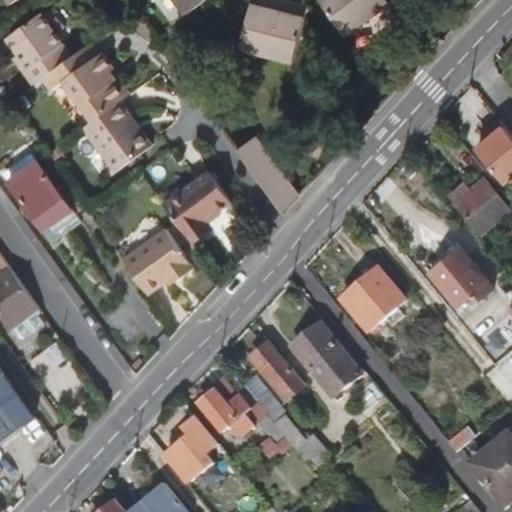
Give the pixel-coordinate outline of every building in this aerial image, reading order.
[(203,0),(180,0),(188,11),(203,0)] [(294,58),(305,17),(278,10),(281,0),(252,0),(242,45),(294,58)] [(305,17),(307,5),(287,0),(281,0),(278,10),(305,17)] [(391,1),(389,0),(324,0),(347,32),(391,1)] [(434,0),(453,28),(470,9),(463,0),(434,0)] [(75,54),(44,12),(9,37),(21,54),(31,66),(26,70),(35,83),(43,77),(75,54)] [(127,94),(110,70),(114,67),(102,51),(99,53),(91,42),(75,54),(43,77),(51,89),(64,80),(92,119),(120,100),(127,94)] [(31,66),(21,54),(16,57),(26,70),(31,66)] [(131,92),(114,67),(110,70),(127,94),(131,92)] [(152,144),(140,128),(137,131),(128,119),(132,116),(120,100),(92,119),(83,126),(116,171),(152,144)] [(511,179),(511,132),(506,125),(480,148),(508,182),(511,179)] [(277,163),(258,138),(239,151),(263,184),(271,178),(266,171),(277,163)] [(73,209),(33,154),(5,174),(45,230),(73,209)] [(301,196),(277,163),(266,171),(271,178),(263,184),(285,214),(301,196)] [(206,219),(232,201),(210,171),(165,202),(190,237),(209,223),(206,219)] [(484,231),(511,209),(511,207),(487,178),(474,189),(466,180),(451,192),(484,231)] [(73,209),(45,230),(54,242),(82,221),(73,209)] [(196,268),(167,228),(125,259),(151,294),(169,281),(176,276),(179,280),(196,268)] [(495,288),(461,247),(432,271),(459,305),(476,292),(481,298),(495,288)] [(40,308),(11,267),(0,274),(0,310),(12,327),(13,326),(40,308)] [(399,308),(408,300),(381,268),(344,300),(372,332),(386,319),(399,308)] [(173,285),(179,280),(176,276),(169,281),(173,285)] [(43,312),(40,308),(13,326),(20,338),(26,339),(47,325),(40,315),(43,312)] [(399,308),(386,319),(396,331),(409,320),(399,308)] [(367,380),(323,325),(295,347),(339,402),(367,380)] [(306,388),(271,345),(254,358),(289,401),(306,388)] [(0,442),(37,416),(0,366),(0,442)] [(253,409),(242,395),(240,397),(225,378),(214,387),(218,392),(202,404),(225,432),(239,421),(242,424),(238,427),(245,436),(258,425),(248,412),(253,409)] [(376,383),(368,390),(377,402),(386,396),(376,383)] [(283,405),(271,391),(259,401),(261,403),(270,415),(278,425),(289,416),(283,405)] [(278,425),(270,415),(261,403),(252,411),(273,437),(262,447),(276,464),(297,447),(289,437),(278,425)] [(309,441),(289,417),(289,416),(278,425),(289,437),(297,447),(299,449),(309,441)] [(209,453),(220,444),(198,418),(185,428),(191,435),(184,441),(207,469),(215,462),(209,453)] [(459,452),(479,436),(471,427),(452,444),(459,452)] [(511,503),(511,428),(499,439),(502,443),(475,465),(508,506),(511,503)] [(309,441),(299,449),(317,472),(335,457),(316,435),(309,441)] [(239,494),(225,476),(214,485),(228,503),(239,494)] [(189,511),(171,488),(141,511),(189,511)] [(128,511),(120,502),(107,511),(128,511)] [(481,511),(474,503),(462,511),(481,511)]
